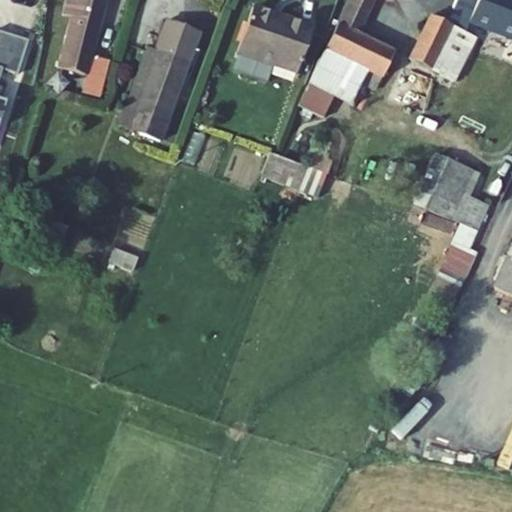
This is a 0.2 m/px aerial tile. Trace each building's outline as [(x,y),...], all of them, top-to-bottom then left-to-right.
[(102,0),(63,0),(58,20),(65,22),(52,73),(82,81),(87,61),(102,0)] [(344,0),(301,92),(346,112),(355,93),(370,98),(389,58),(352,42),(368,0),(344,0)] [(467,0),(456,30),(511,51),(511,6),(495,0),(467,0)] [(245,13),(230,55),(231,56),(224,76),(257,88),(264,68),(287,76),(302,35),(245,13)] [(419,80),(438,35),(433,33),(416,26),(397,70),(419,80)] [(150,59),(128,119),(161,130),(195,41),(161,29),(150,59)] [(462,45),(438,35),(419,80),(443,90),(462,45)] [(0,80),(10,83),(21,49),(0,42),(0,80)] [(143,56),(121,116),(128,119),(150,59),(143,56)] [(106,66),(87,61),(82,81),(101,86),(106,66)] [(415,203),(460,221),(428,298),(451,307),(493,204),(473,196),(484,170),(436,151),(415,203)] [(316,154),(312,166),(272,152),(263,175),(319,196),(332,159),(316,154)] [(511,298),(511,225),(485,287),(511,298)]
